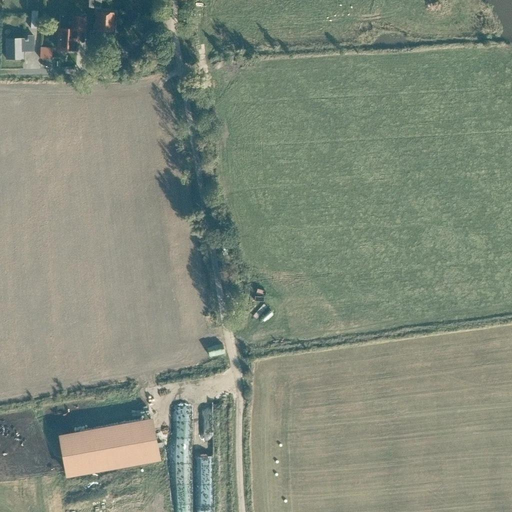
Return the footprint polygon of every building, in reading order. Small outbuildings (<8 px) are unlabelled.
[(137,11),(127,11),(127,21),(137,21),(137,11)] [(113,14),(99,13),(98,32),(112,33),(113,14)] [(85,17),(77,17),(77,31),(85,32),(85,17)] [(76,29),(59,28),(58,49),(76,50),(77,31),(76,29)] [(35,52),(34,35),(27,35),(27,40),(6,41),(7,61),(23,61),(23,52),(35,52)] [(52,49),(39,49),(39,59),(52,59),(52,49)] [(183,343),(184,356),(208,355),(208,341),(183,343)] [(166,348),(144,353),(146,358),(149,357),(151,366),(169,362),(166,348)] [(150,419),(58,435),(69,488),(157,470),(150,419)]
